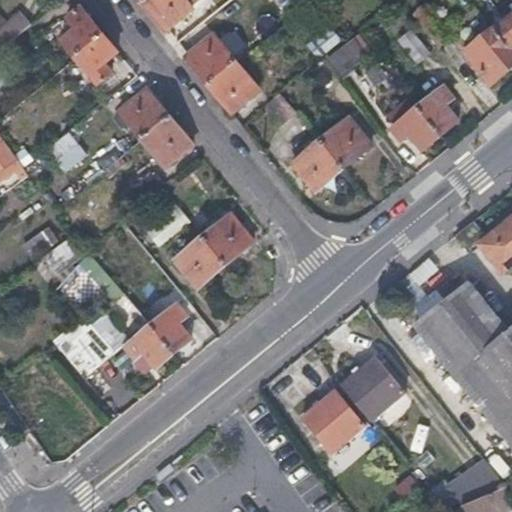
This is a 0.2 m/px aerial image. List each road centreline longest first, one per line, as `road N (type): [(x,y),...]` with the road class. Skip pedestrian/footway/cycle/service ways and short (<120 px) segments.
road 1 (residential): [(105,0),(334,287)]
road 2 (tertiary): [(334,287),(59,511)]
road 3 (tertiary): [(510,142),(334,287)]
